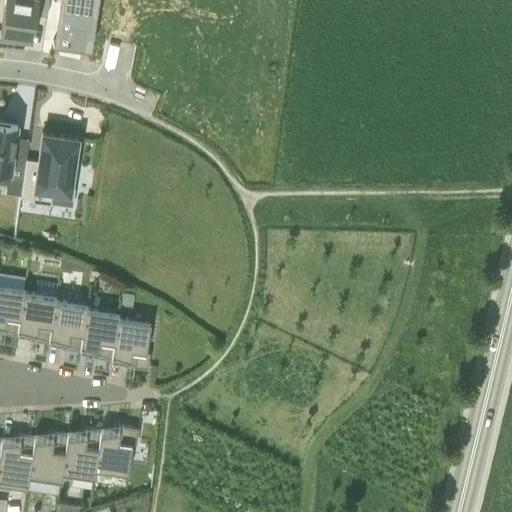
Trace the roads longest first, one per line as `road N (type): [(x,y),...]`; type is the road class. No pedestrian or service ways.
road 1 (secondary): [(457,511),(511,284)]
road 2 (residential): [(0,69),(102,88),(149,107)]
